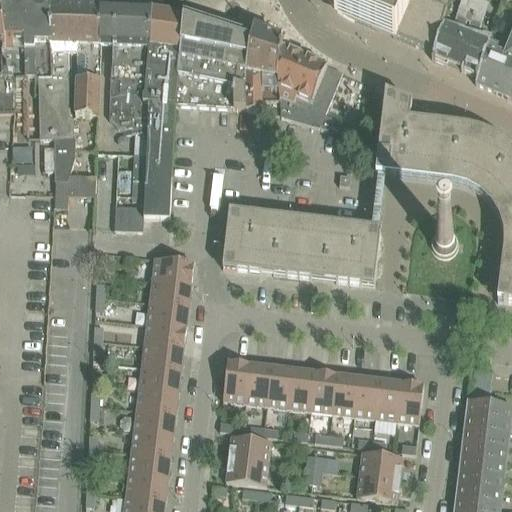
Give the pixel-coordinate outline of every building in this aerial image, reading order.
[(434,10),(410,0),(326,0),(327,1),(330,5),(333,8),(336,11),(336,12),(339,14),(342,17),(345,19),(351,22),(354,24),(378,34),(393,40),(434,57),(445,22),(451,0),(435,0),(438,1),(434,10)] [(432,63),(454,72),(468,22),(465,22),(470,1),(465,0),(462,0),(459,10),(455,25),(445,22),(434,57),(432,63)] [(477,81),(486,50),(490,36),(482,33),(489,7),(470,1),(465,22),(468,22),(454,72),(477,81)] [(0,8),(0,116),(14,117),(15,117),(14,81),(15,70),(2,69),(4,48),(6,47),(1,9),(0,8)] [(24,81),(24,54),(25,9),(1,9),(6,47),(4,48),(2,69),(15,70),(14,81),(24,81)] [(41,144),(55,143),(51,56),(50,10),(25,9),(24,54),(24,81),(39,81),(41,144)] [(74,10),(50,10),(51,56),(72,56),(76,56),(77,48),(79,49),(79,32),(74,32),(74,10)] [(74,119),(99,120),(101,49),(100,10),(74,10),(74,32),(79,32),(79,49),(77,48),(76,56),(76,83),(74,119)] [(100,10),(101,49),(111,50),(110,85),(111,85),(109,124),(119,133),(142,134),(145,93),(151,12),(111,11),(100,10)] [(170,224),(175,109),(179,17),(153,12),(151,12),(145,93),(142,134),(148,134),(148,141),(135,140),(131,203),(145,203),(145,213),(137,212),(136,236),(143,236),(144,223),(170,224)] [(179,17),(175,109),(247,114),(250,103),(247,73),(251,49),(252,40),(184,17),(179,17)] [(281,106),(281,52),(282,43),(281,43),(281,42),(279,42),(261,35),(261,34),(255,32),(254,32),(252,40),(251,49),(247,73),(250,103),(247,114),(261,115),(261,106),(281,106)] [(501,98),(511,71),(511,41),(505,58),(486,50),(477,81),(478,82),(476,88),(501,98)] [(281,52),(281,106),(282,119),(282,121),(291,124),(328,135),(328,134),(330,131),(338,134),(341,127),(333,124),(334,123),(326,120),(343,78),(328,71),(281,52)] [(72,56),(51,56),(55,143),(55,154),(55,178),(55,187),(55,189),(66,189),(68,181),(74,163),(74,141),(73,142),(73,122),(70,122),(70,77),(72,77),(72,56)] [(511,102),(511,71),(501,98),(511,102)] [(461,127),(413,108),(386,98),(377,173),(377,179),(387,180),(452,188),(467,192),(481,200),(492,210),(500,224),(504,239),(504,255),(498,305),(504,306),(511,307),(511,151),(502,145),(488,138),(474,134),(460,131),(461,127)] [(46,179),(55,178),(55,154),(45,155),(46,179)] [(351,180),(341,179),(340,190),(350,191),(351,180)] [(387,180),(377,179),(371,232),(381,233),(387,180)] [(65,198),(65,189),(55,189),(56,198),(65,198)] [(137,212),(116,211),(115,235),(136,236),(137,212)] [(223,272),(375,291),(381,239),(381,233),(371,232),(230,215),(230,221),(229,221),(223,272)] [(431,251),(433,258),(438,263),(445,265),(452,263),(457,258),(459,251),(457,244),(453,239),(446,237),(439,238),(433,243),(431,251)] [(107,257),(99,257),(97,270),(105,271),(107,257)] [(195,268),(156,263),(153,285),(193,290),(195,268)] [(190,312),(193,290),(153,285),(150,307),(190,312)] [(96,301),(104,302),(105,288),(96,287),(96,301)] [(96,301),(95,316),(103,316),(104,302),(96,301)] [(190,312),(150,307),(148,329),(187,333),(190,312)] [(185,355),(187,333),(148,329),(145,350),(185,355)] [(94,345),(102,345),(102,331),(94,331),(94,345)] [(101,359),(102,345),(94,345),(93,359),(101,359)] [(185,355),(145,350),(142,372),(182,377),(185,355)] [(228,366),(224,406),(245,409),(250,369),(228,366)] [(272,371),(250,369),(245,409),(267,411),(272,371)] [(293,374),(272,371),(267,411),(289,414),(293,374)] [(179,398),(182,377),(142,372),(140,394),(179,398)] [(93,374),(92,389),(100,389),(108,390),(109,379),(100,378),(100,375),(93,374)] [(315,377),(293,374),(289,414),(310,416),(315,377)] [(475,375),(472,400),(490,402),(493,377),(475,375)] [(337,379),(315,377),(310,416),(332,419),(337,379)] [(359,382),(337,379),(332,419),(354,422),(359,382)] [(380,385),(359,382),(354,422),(376,424),(380,385)] [(402,387),(380,385),(376,424),(397,427),(402,387)] [(424,390),(402,387),(397,427),(419,430),(424,390)] [(179,398),(140,394),(137,415),(177,420),(179,398)] [(91,411),(101,411),(101,397),(92,396),(91,411)] [(500,511),(503,495),(511,420),(511,410),(469,405),(455,511),(500,511)] [(91,411),(90,426),(100,426),(101,411),(91,411)] [(174,442),(177,420),(137,415),(135,437),(174,442)] [(235,429),(221,428),(220,436),(234,438),(235,429)] [(249,440),(263,441),(264,433),(250,431),(249,440)] [(278,435),(264,433),(263,441),(277,443),(278,435)] [(174,442),(135,437),(132,459),(171,463),(174,442)] [(294,437),(293,445),(307,446),(308,438),(294,437)] [(314,447),(328,449),(329,441),(315,439),(314,447)] [(99,440),(90,440),(89,454),(99,455),(99,440)] [(344,443),(329,441),(328,449),(343,451),(344,443)] [(232,442),(229,464),(269,469),(272,446),(232,442)] [(358,453),(372,454),(373,446),(359,445),(358,453)] [(372,454),(386,456),(387,448),(373,446),(372,454)] [(402,458),(416,460),(417,452),(403,450),(402,458)] [(89,454),(89,469),(98,469),(99,455),(89,454)] [(363,458),(361,480),(400,485),(403,462),(363,458)] [(169,485),(171,463),(132,459),(129,480),(169,485)] [(308,460),(306,474),(315,475),(316,461),(308,460)] [(316,461),(315,475),(324,476),(325,462),(316,461)] [(269,469),(229,464),(226,487),(266,492),(269,469)] [(315,475),(306,474),(304,488),(313,489),(315,475)] [(322,490),(324,476),(315,475),(313,489),(322,490)] [(169,485),(129,480),(127,502),(166,507),(169,485)] [(397,508),(400,485),(361,480),(358,503),(397,508)] [(97,483),(88,483),(87,497),(97,498),(97,483)] [(227,492),(213,490),(212,498),(226,500),(227,492)] [(241,502),(255,503),(256,495),(242,493),(241,502)] [(271,497),(256,495),(255,503),(270,505),(271,497)] [(96,511),(97,498),(87,497),(87,511),(96,511)] [(285,507),(299,509),(300,500),(286,499),(285,507)] [(314,502),(300,500),(299,509),(313,510),(314,502)] [(165,511),(166,507),(127,502),(125,511),(165,511)] [(326,511),(334,511),(336,505),(322,503),(321,511),(326,511)]
